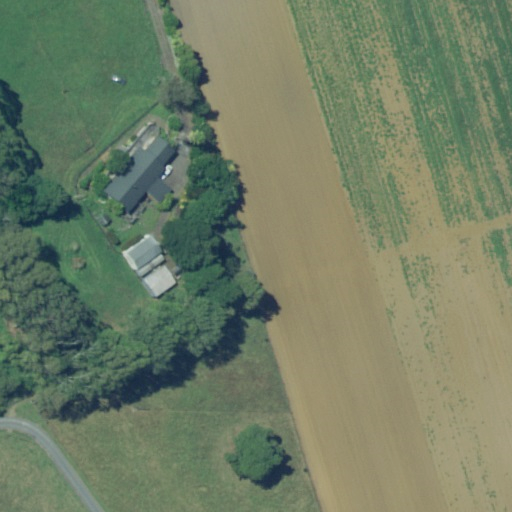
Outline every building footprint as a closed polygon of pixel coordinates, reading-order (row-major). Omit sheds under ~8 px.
[(138,96),(122,114),(130,122),(146,103),(138,96)] [(161,166),(174,150),(159,138),(146,154),(137,146),(114,174),(100,191),(118,205),(127,213),(145,191),(150,196),(159,203),(170,189),(156,177),(164,168),(161,166)] [(198,205),(192,210),(195,214),(201,209),(198,205)] [(162,252),(158,246),(150,236),(148,237),(125,253),(137,269),(157,255),(162,252)] [(164,266),(144,280),(156,297),(176,283),(164,266)]
